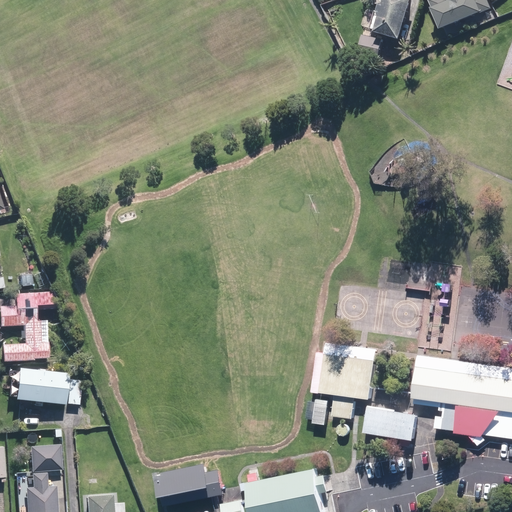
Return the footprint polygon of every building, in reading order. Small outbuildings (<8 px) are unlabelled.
[(404,39),(415,0),(389,0),(387,6),(384,4),(382,12),(385,13),(380,32),(404,39)] [(445,29),(493,9),(489,0),(431,0),(436,12),(438,12),(445,29)] [(385,39),(363,35),(359,53),(381,58),(385,39)] [(431,262),(412,260),(408,288),(428,290),(431,262)] [(31,274),(20,276),(21,287),(33,285),(31,274)] [(49,358),(47,321),(37,321),(35,306),(55,304),(51,292),(15,294),(16,305),(0,306),(0,308),(1,327),(24,325),(26,344),(3,345),(4,362),(34,360),(34,359),(49,358)] [(376,349),(324,342),(323,352),(316,351),(310,393),(333,395),(331,416),(354,419),(356,398),(370,399),(376,349)] [(511,368),(423,356),(416,403),(441,406),(438,428),(511,438),(511,368)] [(19,367),(16,399),(65,405),(69,373),(19,367)] [(70,379),(67,403),(79,405),(82,380),(70,379)] [(366,406),(362,433),(412,441),(417,415),(366,406)] [(61,444),(31,446),(33,471),(62,469),(61,444)] [(210,472),(209,464),(158,474),(164,504),(214,495),(226,493),(225,488),(222,470),(210,472)] [(123,465),(112,470),(118,483),(129,478),(123,465)] [(328,511),(320,469),(251,482),(256,511),(328,511)] [(58,511),(56,485),(47,486),(46,472),(32,473),(33,487),(26,487),(27,511),(58,511)] [(87,511),(113,511),(113,494),(87,496),(87,511)] [(246,511),(244,500),(222,504),(223,511),(246,511)]
